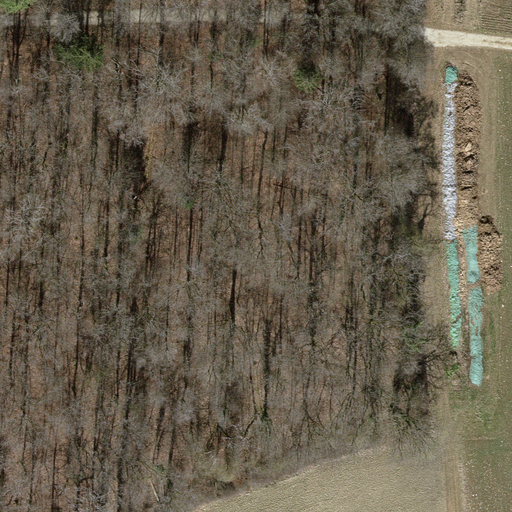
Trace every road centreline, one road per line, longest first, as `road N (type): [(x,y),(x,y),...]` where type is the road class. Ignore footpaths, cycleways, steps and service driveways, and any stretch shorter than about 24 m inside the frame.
road 1 (track): [(511,44),(235,11),(0,21)]
road 2 (track): [(429,35),(107,213),(0,258)]
